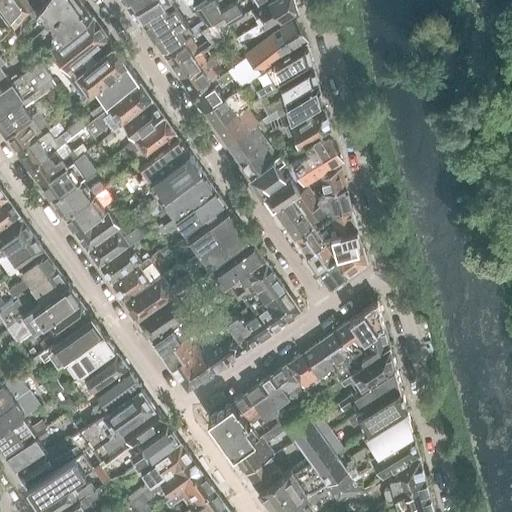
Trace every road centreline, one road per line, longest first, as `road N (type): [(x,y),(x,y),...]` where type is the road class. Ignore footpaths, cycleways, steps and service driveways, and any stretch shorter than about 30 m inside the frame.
road 1 (residential): [(103,0),(321,313)]
road 2 (residential): [(0,150),(183,413)]
road 3 (residential): [(316,0),(388,270)]
road 4 (residential): [(388,270),(451,511)]
road 5 (residential): [(183,413),(321,313)]
road 6 (residential): [(183,413),(253,511)]
